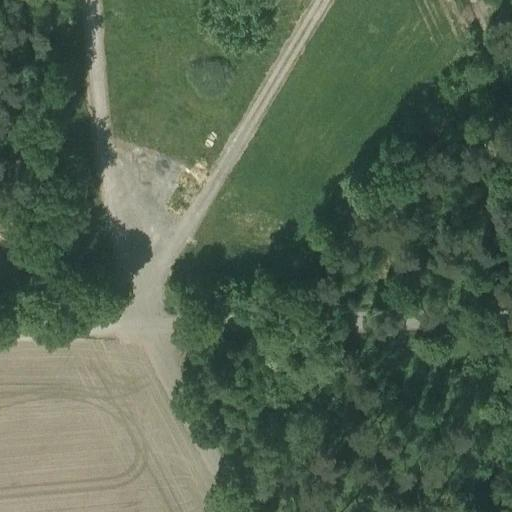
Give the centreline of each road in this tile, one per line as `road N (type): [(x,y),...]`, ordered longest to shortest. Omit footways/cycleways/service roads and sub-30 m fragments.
road 1 (track): [(0,321),(511,307)]
road 2 (track): [(249,511),(150,318),(155,210)]
road 3 (track): [(155,210),(221,171),(321,0)]
road 4 (track): [(155,210),(99,119),(94,0)]
